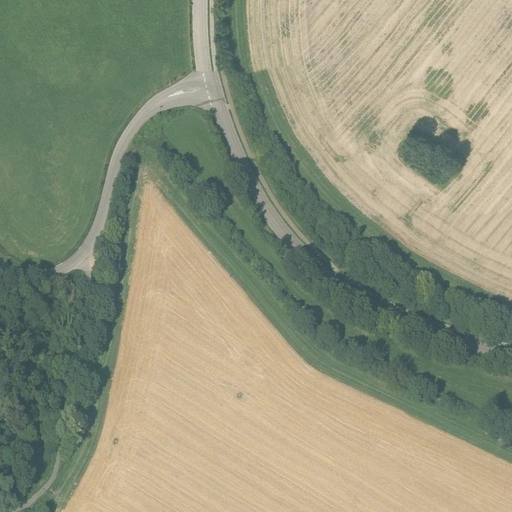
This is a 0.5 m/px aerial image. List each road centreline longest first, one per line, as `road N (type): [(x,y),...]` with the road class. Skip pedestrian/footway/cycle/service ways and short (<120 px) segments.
road 1 (tertiary): [(217,114),(264,224),(319,286),(384,331),(511,374)]
road 2 (unclassified): [(168,114),(141,133),(121,163),(83,262),(34,281),(0,266)]
